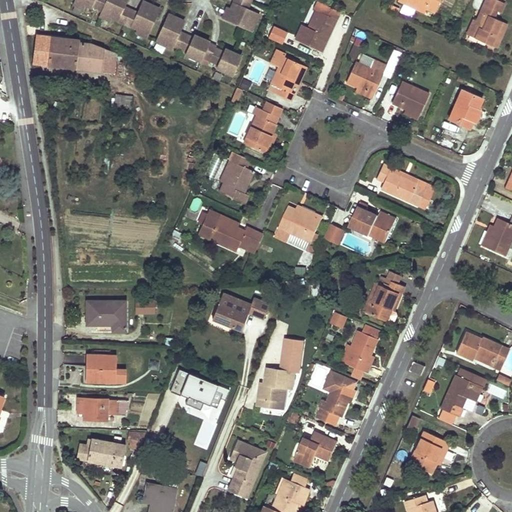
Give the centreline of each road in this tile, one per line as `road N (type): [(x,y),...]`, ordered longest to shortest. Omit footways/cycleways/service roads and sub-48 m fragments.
road 1 (secondary): [(45,331),(41,231),(6,0)]
road 2 (residential): [(336,511),(437,281)]
road 3 (unknown): [(188,511),(244,375),(249,331)]
road 4 (residential): [(372,132),(325,114),(303,128),(299,164),(340,181),(357,167)]
road 5 (secondary): [(46,471),(45,331)]
road 6 (secondary): [(45,331),(32,467)]
road 7 (unknown): [(113,511),(173,394)]
